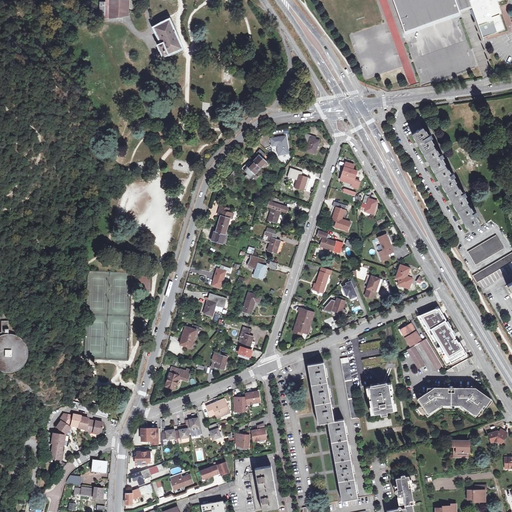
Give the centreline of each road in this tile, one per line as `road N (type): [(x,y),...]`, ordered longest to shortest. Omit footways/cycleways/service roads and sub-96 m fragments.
road 1 (tertiary): [(329,109),(262,122),(211,174),(134,411)]
road 2 (secondary): [(347,107),(511,386)]
road 3 (secondary): [(511,373),(360,105)]
road 4 (residential): [(339,140),(267,367)]
road 5 (unclassified): [(267,367),(443,293)]
road 6 (unclassified): [(339,140),(357,145),(443,293)]
road 7 (tertiary): [(360,105),(511,83)]
road 8 (residential): [(291,511),(267,367)]
road 9 (unclassified): [(134,411),(152,413),(267,367)]
road 10 (unclassified): [(443,293),(511,407)]
road 11 (secondary): [(276,0),(347,107)]
road 12 (secondary): [(360,105),(288,0)]
road 13 (unclassified): [(0,489),(33,444),(35,489),(55,495)]
